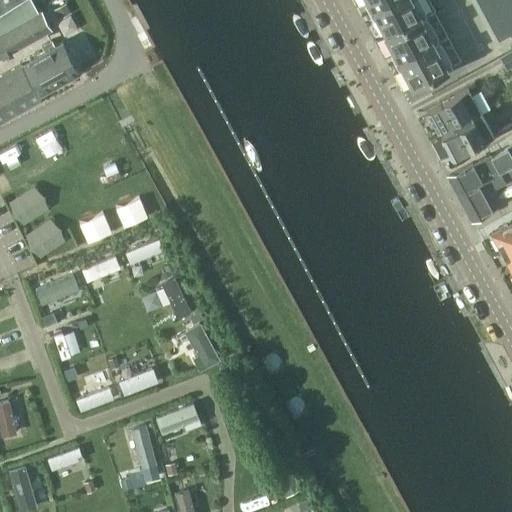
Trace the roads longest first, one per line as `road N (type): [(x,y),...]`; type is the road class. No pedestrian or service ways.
road 1 (tertiary): [(511,337),(327,0)]
road 2 (unclassified): [(0,136),(110,77),(126,53),(126,31),(109,0)]
